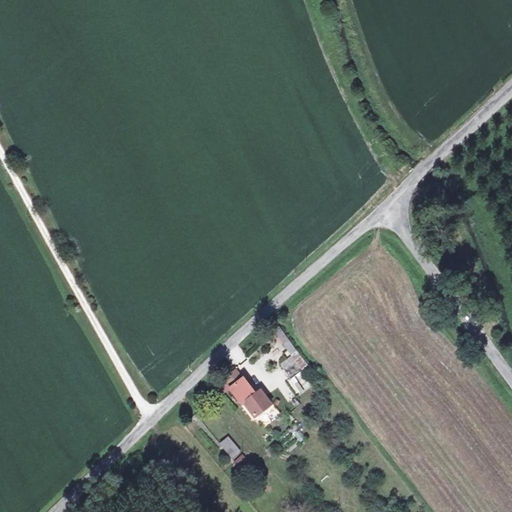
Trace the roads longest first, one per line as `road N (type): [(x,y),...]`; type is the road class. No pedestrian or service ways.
road 1 (unclassified): [(54,511),(383,208)]
road 2 (unclassified): [(511,380),(383,208)]
road 3 (track): [(348,0),(394,119),(405,134),(440,149)]
road 4 (unclassified): [(383,208),(511,83)]
